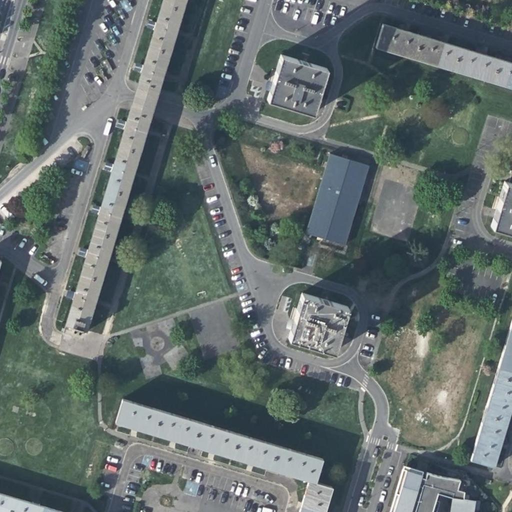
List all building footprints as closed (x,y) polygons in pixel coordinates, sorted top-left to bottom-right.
[(162,0),(162,2),(183,8),(185,0),(162,0)] [(154,30),(148,48),(169,54),(183,8),(162,2),(156,23),(154,22),(153,26),(152,30),(154,30)] [(373,48),(412,59),(419,35),(405,31),(403,24),(396,27),(396,28),(381,24),(373,48)] [(412,59),(450,70),(458,47),(443,42),(442,36),(438,37),(435,39),(435,40),(419,35),(412,59)] [(450,70),(490,82),(497,58),(481,54),(480,47),(477,49),(473,51),(458,47),(450,70)] [(159,90),(169,54),(148,48),(143,65),(142,65),(141,68),(139,73),(141,73),(138,82),(159,90)] [(272,80),(268,91),(266,99),(289,106),(312,112),(318,90),(325,68),(280,54),(272,80)] [(511,88),(511,62),(511,63),(497,58),(490,82),(511,88)] [(154,104),(159,90),(138,82),(133,98),(129,110),(150,118),(154,104)] [(124,129),(121,140),(142,146),(150,118),(129,110),(126,122),(125,122),(124,124),(122,129),(124,129)] [(111,171),(106,187),(128,193),(142,146),(121,140),(113,164),(112,164),(111,167),(110,171),(111,171)] [(305,232),(343,244),(367,165),(329,153),(305,232)] [(511,168),(508,182),(503,180),(490,225),(511,231),(511,168)] [(98,214),(93,232),(114,238),(128,193),(106,187),(100,207),(99,207),(98,210),(97,214),(98,214)] [(85,257),(79,278),(100,284),(114,238),(93,232),(88,249),(86,249),(86,251),(84,256),(85,257)] [(87,330),(100,284),(79,278),(75,291),(74,291),(73,294),(71,298),(73,299),(63,331),(79,336),(82,329),(87,330)] [(301,292),(290,329),(287,337),(333,351),(347,306),(301,292)] [(511,339),(506,337),(494,378),(511,383),(511,339)] [(511,383),(494,378),(481,418),(504,425),(511,404),(511,403),(511,383)] [(136,428),(155,433),(162,410),(122,398),(115,421),(136,428)] [(202,422),(162,410),(155,433),(176,440),(195,445),(202,422)] [(501,435),(504,425),(481,418),(469,458),(492,465),(499,442),(505,441),(503,436),(501,435)] [(242,434),(202,422),(195,445),(213,451),(235,457),(242,434)] [(282,446),(242,434),(235,457),(251,462),(275,470),(282,446)] [(322,458),(282,446),(275,470),(289,474),(308,479),(315,482),(322,458)] [(435,511),(438,500),(464,506),(465,503),(466,499),(459,497),(461,487),(428,480),(427,486),(423,484),(424,476),(404,470),(393,509),(392,511),(435,511)] [(301,502),(297,511),(323,511),(332,487),(315,482),(308,479),(301,502)] [(187,480),(184,492),(195,495),(198,483),(187,480)] [(0,511),(8,511),(13,497),(0,492),(0,511)] [(32,502),(13,497),(8,511),(56,511),(57,510),(39,505),(40,503),(32,501),(32,502)] [(451,511),(476,511),(477,505),(465,503),(465,507),(453,505),(451,511)]
